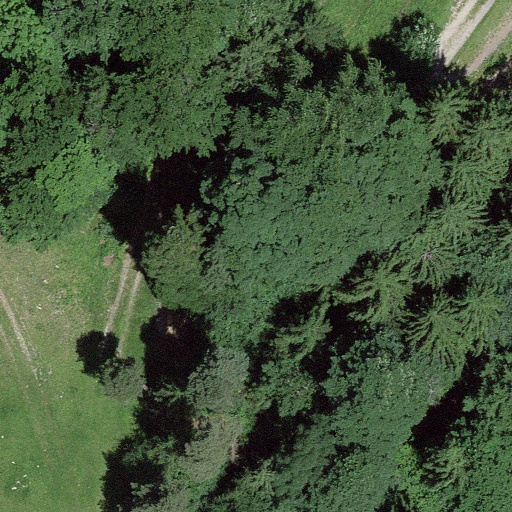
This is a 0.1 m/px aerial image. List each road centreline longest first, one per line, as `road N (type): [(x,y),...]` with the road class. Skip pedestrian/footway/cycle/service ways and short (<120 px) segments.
road 1 (track): [(511,9),(366,229),(314,511)]
road 2 (track): [(74,511),(49,402),(0,311)]
